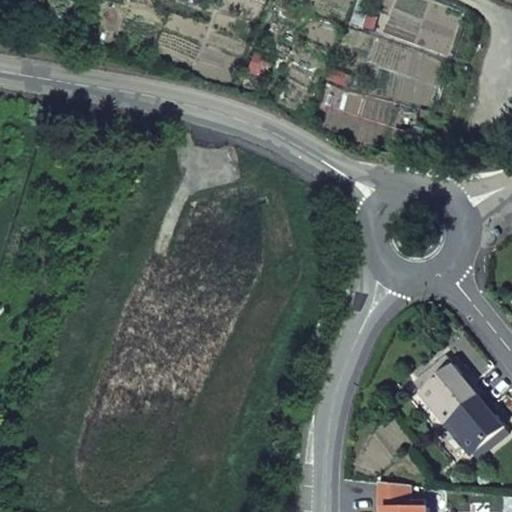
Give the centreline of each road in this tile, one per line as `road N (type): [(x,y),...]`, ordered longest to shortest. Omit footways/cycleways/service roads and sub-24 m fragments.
road 1 (residential): [(0,71),(257,128),(385,206)]
road 2 (residential): [(394,273),(341,376),(329,427),(326,511)]
